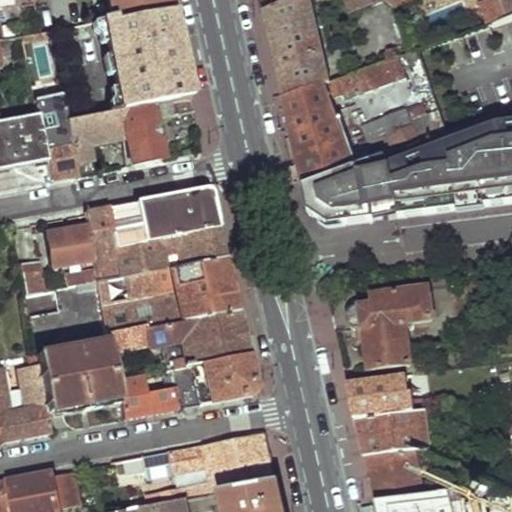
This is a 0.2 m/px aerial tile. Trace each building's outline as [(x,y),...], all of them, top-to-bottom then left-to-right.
[(170,13),(167,0),(103,0),(109,23),(170,13)] [(329,85),(309,0),(302,0),(289,5),(264,15),(284,101),(329,85)] [(345,0),(350,11),(384,0),(345,0)] [(505,22),(496,0),(478,0),(488,28),(491,27),(505,22)] [(511,0),(496,0),(505,22),(510,21),(511,19),(511,0)] [(109,23),(103,24),(119,115),(190,100),(170,13),(109,23)] [(0,42),(0,59),(10,57),(8,41),(4,41),(0,42)] [(449,133),(419,53),(329,85),(284,101),(294,149),(303,187),(355,168),(329,100),(342,95),(345,101),(406,79),(403,70),(412,67),(420,84),(417,86),(424,108),(407,115),(406,112),(363,127),(376,160),(449,133)] [(39,122),(47,163),(51,183),(64,180),(76,178),(66,126),(61,99),(36,104),(39,122)] [(66,126),(76,178),(89,175),(83,146),(125,139),(130,168),(137,167),(163,161),(155,120),(193,112),(190,100),(119,115),(66,126)] [(355,168),(303,187),(309,213),(329,227),(372,222),(372,219),(370,212),(395,206),(397,214),(398,219),(511,205),(511,108),(449,133),(376,160),(355,168)] [(0,171),(47,163),(39,122),(0,128),(0,171)] [(83,210),(86,225),(92,258),(94,270),(96,280),(226,255),(222,238),(211,186),(166,195),(83,210)] [(372,219),(397,214),(395,206),(370,212),(372,219)] [(44,232),(52,267),(92,258),(86,225),(44,232)] [(237,309),(226,255),(96,280),(97,286),(107,336),(120,334),(187,320),(237,309)] [(20,273),(24,295),(44,291),(40,269),(20,273)] [(78,284),(96,280),(94,270),(63,275),(67,286),(78,284)] [(97,286),(96,280),(78,284),(79,290),(97,286)] [(353,331),(357,332),(412,325),(412,324),(434,321),(430,290),(373,297),(373,307),(360,309),(355,310),(351,312),(349,317),(348,322),(350,327),(353,331)] [(191,345),(159,351),(163,371),(171,369),(247,353),(237,309),(187,320),(191,345)] [(412,328),(412,325),(357,332),(364,333),(370,371),(411,366),(407,328),(412,328)] [(120,334),(107,336),(107,340),(115,380),(129,378),(120,334)] [(47,412),(118,398),(115,380),(107,340),(36,354),(38,362),(47,412)] [(247,353),(171,369),(174,386),(179,410),(256,396),(247,353)] [(11,412),(2,364),(0,364),(0,443),(23,439),(51,434),(47,412),(38,362),(15,366),(23,410),(11,412)] [(151,415),(179,410),(174,386),(146,391),(144,375),(129,378),(115,380),(118,398),(123,420),(151,415)] [(407,398),(404,377),(348,384),(352,403),(356,421),(413,414),(411,398),(407,398)] [(431,452),(426,413),(413,414),(356,421),(360,438),(365,459),(410,454),(431,452)] [(211,484),(161,493),(163,504),(188,500),(221,495),(279,485),(274,462),(269,437),(170,455),(172,477),(209,470),(211,484)] [(511,457),(511,442),(488,445),(491,458),(511,457)] [(416,499),(410,454),(365,459),(370,482),(375,504),(416,499)] [(511,463),(503,465),(506,488),(511,487),(511,463)] [(79,475),(60,479),(65,508),(85,504),(79,475)] [(34,480),(10,485),(14,511),(65,511),(65,508),(60,479),(59,476),(34,480)] [(0,511),(14,511),(10,485),(0,486),(0,511)] [(285,511),(284,508),(279,485),(221,495),(224,511),(285,511)] [(189,511),(188,500),(163,504),(110,511),(189,511)]
